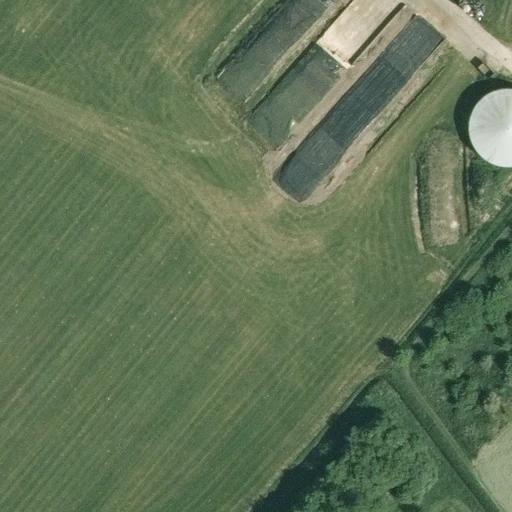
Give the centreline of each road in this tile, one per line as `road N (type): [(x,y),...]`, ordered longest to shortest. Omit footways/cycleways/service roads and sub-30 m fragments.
road 1 (track): [(384,0),(275,123)]
road 2 (track): [(317,0),(231,92)]
